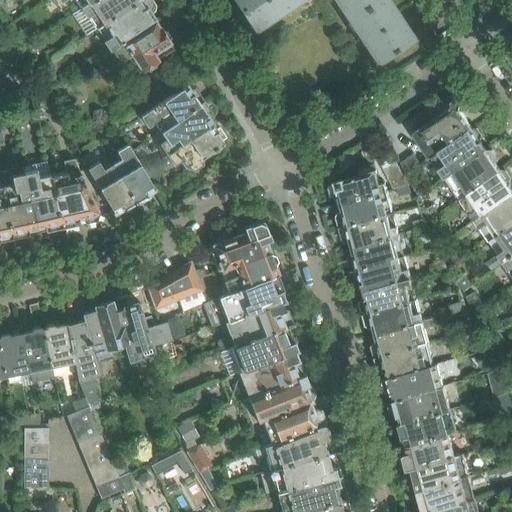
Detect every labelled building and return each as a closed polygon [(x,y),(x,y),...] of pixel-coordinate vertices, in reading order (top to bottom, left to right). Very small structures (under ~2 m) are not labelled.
[(58,0),(61,4),(66,0),(74,0),(80,9),(93,0),(58,0)] [(93,0),(80,9),(86,17),(89,15),(98,28),(138,0),(93,0)] [(151,0),(138,0),(98,28),(106,41),(105,42),(110,49),(155,20),(150,13),(154,11),(155,6),(151,0)] [(413,39),(396,14),(386,0),(235,0),(254,29),(298,0),(336,0),(378,62),(413,39)] [(4,10),(0,13),(0,15),(2,18),(4,21),(7,26),(13,22),(4,10)] [(155,20),(110,49),(111,51),(113,49),(121,62),(132,54),(144,70),(145,69),(149,70),(155,66),(156,61),(173,49),(172,49),(168,43),(169,42),(168,41),(169,36),(165,29),(159,29),(159,27),(158,28),(154,22),(155,21),(155,20)] [(102,49),(87,59),(90,63),(105,54),(102,49)] [(95,61),(101,70),(108,66),(102,56),(95,61)] [(161,131),(203,101),(194,88),(190,91),(186,84),(141,116),(148,126),(155,122),(161,131)] [(203,101),(161,131),(167,139),(160,145),(168,155),(211,124),(213,123),(208,116),(212,114),(203,101)] [(421,129),(413,135),(429,159),(432,156),(472,129),(459,110),(460,104),(461,104),(460,102),(453,101),(451,102),(452,102),(451,108),(433,121),(428,114),(416,122),(421,129)] [(37,112),(32,104),(23,110),(29,118),(37,112)] [(168,155),(144,171),(149,180),(173,164),(173,165),(179,160),(185,167),(186,166),(187,168),(188,168),(193,169),(193,170),(202,164),(202,163),(202,158),(202,157),(202,155),(207,152),(209,152),(212,152),(214,151),(216,150),(218,149),(220,147),(221,144),(221,142),(222,141),(222,140),(225,137),(218,127),(215,129),(214,128),(211,124),(168,155)] [(472,129),(432,156),(447,178),(487,150),(486,149),(481,141),(480,141),(482,136),(477,129),(472,129)] [(113,164),(112,165),(137,205),(150,197),(148,193),(155,189),(149,180),(144,171),(143,170),(131,151),(128,145),(117,151),(122,159),(113,165),(113,164)] [(139,146),(131,151),(143,170),(150,165),(139,146)] [(487,150),(447,178),(455,191),(461,199),(502,171),(501,171),(495,162),(496,158),(497,158),(492,150),(491,150),(487,150)] [(412,154),(399,163),(405,175),(420,165),(412,154)] [(394,159),(380,163),(394,189),(408,185),(394,159)] [(66,174),(50,177),(62,227),(96,220),(98,212),(89,192),(79,171),(75,162),(74,160),(63,163),(66,174)] [(80,171),(79,171),(89,192),(98,187),(114,213),(121,209),(123,213),(137,205),(112,165),(104,170),(99,162),(87,169),(81,173),(80,171)] [(328,188),(330,197),(331,196),(335,199),(339,198),(341,205),(388,192),(386,184),(380,186),(376,172),(373,172),(371,166),(358,170),(360,176),(331,184),(328,188)] [(35,171),(23,174),(37,233),(62,227),(50,177),(36,180),(35,171)] [(502,171),(461,199),(475,221),(511,194),(511,186),(510,183),(509,184),(509,183),(510,179),(511,178),(506,171),(505,171),(502,171)] [(13,184),(0,187),(12,238),(37,233),(23,174),(11,176),(13,184)] [(420,181),(411,186),(417,198),(426,192),(420,181)] [(0,240),(12,238),(0,187),(0,240)] [(407,187),(396,190),(398,198),(411,195),(407,187)] [(336,217),(339,228),(394,214),(388,192),(341,205),(343,212),(339,213),(336,217)] [(511,194),(475,221),(490,242),(511,226),(511,194)] [(433,206),(425,212),(429,220),(438,214),(433,206)] [(394,214),(339,228),(342,240),(346,242),(351,241),(353,248),(400,236),(394,214)] [(424,219),(413,222),(415,231),(427,227),(424,219)] [(215,245),(209,247),(211,252),(218,271),(233,266),(269,253),(264,241),(270,239),(269,238),(264,225),(258,222),(245,227),(244,228),(246,231),(238,234),(238,236),(228,242),(227,241),(222,237),(216,240),(214,244),(215,245)] [(445,226),(435,233),(440,245),(452,236),(445,226)] [(511,226),(490,242),(498,255),(504,263),(511,257),(511,226)] [(348,260),(351,272),(400,259),(396,246),(402,244),(400,236),(353,248),(354,255),(350,256),(348,260)] [(453,260),(449,263),(452,268),(464,259),(459,252),(452,257),(453,260)] [(237,277),(224,282),(229,293),(277,275),(277,274),(275,271),(273,266),(275,265),(277,261),(275,255),(270,253),(269,253),(233,266),(237,277)] [(400,259),(351,272),(354,283),(358,285),(362,284),(364,292),(411,280),(405,257),(400,259)] [(444,261),(429,265),(431,273),(446,270),(444,261)] [(185,265),(180,268),(191,294),(202,290),(190,263),(185,265)] [(180,268),(170,274),(179,298),(191,294),(180,268)] [(170,274),(160,280),(168,301),(179,298),(170,274)] [(207,301),(202,303),(212,328),(227,323),(230,322),(281,301),(284,300),(283,298),(281,293),(280,292),(283,290),(277,275),(229,293),(207,301)] [(465,275),(457,280),(463,291),(472,285),(465,275)] [(160,280),(148,286),(155,305),(156,306),(158,305),(168,301),(160,280)] [(359,304),(362,316),(417,301),(411,280),(364,292),(366,298),(362,299),(362,300),(359,304)] [(475,292),(466,297),(470,305),(474,315),(485,307),(475,292)] [(122,308),(115,310),(119,326),(123,325),(128,341),(123,343),(124,348),(128,362),(140,358),(138,350),(152,345),(172,339),(167,322),(147,328),(139,305),(138,302),(133,299),(124,302),(123,305),(122,306),(121,307),(122,308)] [(230,322),(227,323),(236,347),(290,325),(293,324),(288,311),(284,309),(282,305),(281,301),(230,322)] [(417,301),(362,316),(365,326),(366,326),(370,329),(374,327),(376,335),(422,323),(420,315),(417,301)] [(82,321),(67,325),(74,363),(78,379),(86,399),(87,404),(98,401),(93,375),(100,373),(98,363),(113,359),(110,352),(124,348),(123,343),(128,341),(123,325),(119,326),(115,310),(113,305),(112,302),(100,305),(95,307),(89,309),(90,312),(88,313),(85,312),(82,319),(82,321)] [(464,302),(448,306),(451,314),(468,309),(464,302)] [(485,307),(474,315),(478,323),(484,320),(483,318),(490,315),(485,307)] [(177,317),(167,320),(173,341),(184,336),(177,317)] [(374,342),(371,347),(374,359),(428,345),(425,331),(424,329),(437,326),(436,319),(422,323),(376,335),(378,341),(374,342)] [(44,328),(43,328),(51,367),(74,363),(67,325),(66,323),(55,325),(53,324),(46,325),(44,328)] [(236,347),(232,348),(241,372),(239,373),(297,350),(293,341),(295,338),(290,325),(236,347)] [(31,330),(21,333),(29,372),(51,367),(43,328),(42,328),(39,327),(32,328),(31,330)] [(0,335),(0,351),(5,377),(29,372),(21,333),(9,335),(7,334),(0,335)] [(492,335),(486,339),(491,352),(494,360),(504,353),(492,335)] [(428,345),(374,359),(377,370),(378,370),(381,372),(382,372),(386,371),(388,378),(384,379),(384,380),(434,367),(432,360),(428,345)] [(297,350),(239,373),(249,398),(253,396),(304,375),(306,371),(302,361),(298,360),(294,351),(297,350)] [(384,380),(382,384),(384,391),(388,394),(389,394),(392,393),(394,400),(443,387),(437,366),(434,367),(384,380)] [(500,373),(488,375),(494,399),(497,398),(509,395),(508,394),(503,381),(500,373)] [(253,396),(249,398),(259,422),(263,420),(313,399),(315,395),(311,386),(307,384),(304,375),(253,396)] [(390,402),(388,407),(390,414),(394,417),(395,417),(398,416),(400,424),(450,411),(443,387),(394,400),(390,401),(391,402),(390,402)] [(509,395),(497,398),(503,419),(511,416),(511,402),(509,395)] [(86,399),(72,405),(76,413),(89,408),(87,404),(86,399)] [(313,399),(263,420),(272,444),(322,424),(322,423),(325,422),(321,411),(320,411),(317,408),(312,410),(309,402),(313,400),(313,399)] [(173,403),(164,407),(169,419),(178,416),(173,403)] [(89,408),(67,416),(73,429),(94,421),(89,408)] [(400,424),(395,425),(398,435),(404,439),(404,438),(406,446),(406,447),(406,446),(406,447),(448,436),(456,433),(454,425),(450,411),(400,424)] [(40,415),(15,415),(18,425),(40,425),(40,415)] [(182,425),(177,429),(187,445),(199,438),(192,426),(196,423),(195,420),(194,419),(182,425)] [(94,421),(73,429),(78,443),(100,435),(94,421)] [(272,444),(256,451),(259,460),(267,457),(270,470),(333,452),(331,442),(326,438),(329,434),(328,433),(326,428),(326,427),(322,424),(272,444)] [(35,429),(23,429),(23,444),(47,444),(46,429),(35,429)] [(100,435),(78,443),(83,457),(105,448),(100,435)] [(408,454),(403,455),(408,470),(454,458),(448,436),(406,447),(408,453),(408,454)] [(47,444),(23,444),(23,459),(47,459),(47,444)] [(200,447),(187,453),(200,474),(207,471),(213,468),(200,447)] [(105,448),(83,457),(89,471),(111,462),(105,448)] [(180,452),(173,455),(178,462),(184,474),(191,470),(180,452)] [(271,471),(260,474),(266,495),(276,492),(277,493),(340,475),(333,452),(270,470),(271,471)] [(454,458),(408,470),(412,483),(411,483),(414,493),(418,491),(460,481),(468,478),(462,455),(454,458)] [(121,458),(111,462),(116,476),(117,478),(128,473),(121,458)] [(47,459),(23,459),(23,474),(47,474),(47,459)] [(111,462),(89,471),(94,484),(116,476),(111,462)] [(207,471),(200,474),(208,488),(210,491),(216,488),(215,486),(207,471)] [(128,473),(117,478),(122,489),(123,493),(134,489),(128,473)] [(139,475),(137,481),(140,486),(146,488),(151,485),(153,479),(150,474),(144,473),(139,475)] [(47,474),(23,474),(23,489),(47,489),(47,474)] [(340,475),(277,493),(282,511),(297,511),(346,498),(340,475)] [(116,476),(94,484),(100,498),(122,489),(117,478),(116,476)] [(460,481),(418,491),(421,500),(420,500),(421,501),(419,504),(421,510),(424,511),(423,511),(431,511),(474,501),(468,478),(460,481)] [(219,490),(212,493),(221,509),(222,511),(229,507),(228,506),(219,490)] [(349,511),(346,498),(297,511),(349,511)] [(476,511),(474,501),(431,511),(476,511)]
